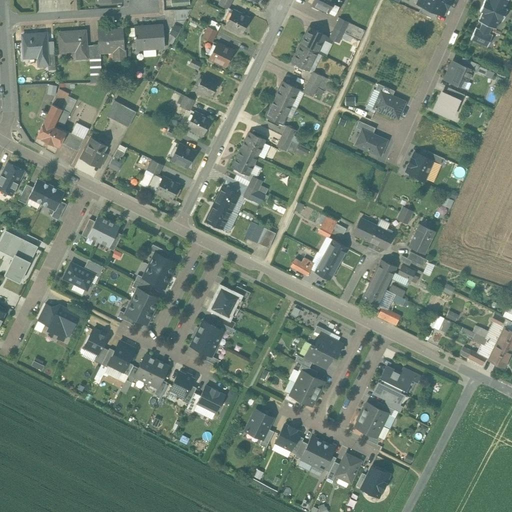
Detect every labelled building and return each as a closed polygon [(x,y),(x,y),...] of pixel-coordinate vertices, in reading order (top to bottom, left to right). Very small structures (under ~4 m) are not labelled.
[(232,0),(219,0),(218,4),(228,9),(232,0)] [(313,0),(312,4),(334,15),(341,1),(339,0),(313,0)] [(419,0),(418,4),(422,5),(438,12),(442,14),(448,0),(419,0)] [(487,0),(488,0),(486,0),(484,0),(480,11),(481,11),(483,12),(479,20),(478,20),(478,21),(482,22),(479,29),(476,28),(476,27),(470,39),(471,40),(471,39),(487,46),(487,47),(493,35),(492,34),(492,35),(489,33),(492,27),(496,28),(499,19),(502,20),(501,20),(502,21),(507,9),(507,8),(506,9),(504,8),(507,0),(487,0)] [(438,12),(422,5),(419,12),(435,19),(438,12)] [(192,9),(175,10),(175,21),(185,21),(192,9)] [(249,18),(233,10),(225,25),(242,34),(249,18)] [(348,22),(339,18),(334,28),(343,32),(348,22)] [(220,25),(211,20),(208,27),(217,31),(220,25)] [(355,26),(348,22),(343,32),(350,36),(350,35),(355,26)] [(163,25),(135,27),(135,36),(135,38),(136,49),(164,48),(163,25)] [(365,31),(355,26),(350,35),(354,38),(360,41),(365,31)] [(208,27),(203,37),(212,41),(217,31),(208,27)] [(325,35),(309,27),(301,45),(317,53),(325,35)] [(123,28),(98,30),(99,45),(99,52),(100,52),(114,51),(115,61),(125,60),(123,28)] [(343,32),(334,28),(330,38),(338,43),(341,37),(343,32)] [(85,31),(59,33),(60,52),(76,51),(77,58),(87,58),(86,46),(85,31)] [(46,34),(22,35),(24,57),(38,56),(38,65),(48,65),(48,54),(46,34)] [(217,43),(209,58),(226,66),(234,51),(217,43)] [(99,45),(92,45),(93,57),(100,57),(100,52),(99,52),(99,45)] [(317,53),(301,45),(292,63),(308,70),(317,53)] [(54,53),(48,54),(48,65),(48,71),(56,70),(54,53)] [(93,57),(95,83),(102,83),(100,57),(93,57)] [(480,65),(463,57),(460,64),(473,70),(476,72),(480,65)] [(201,63),(192,59),(189,64),(198,69),(201,63)] [(460,64),(453,61),(445,80),(460,86),(463,79),(468,81),(473,70),(460,64)] [(323,76),(313,71),(308,82),(318,87),(323,76)] [(218,83),(203,76),(196,89),(211,96),(218,83)] [(299,89),(283,81),(274,99),(290,107),(299,89)] [(318,87),(308,82),(303,91),(313,96),(318,87)] [(395,91),(378,83),(375,90),(381,92),(381,91),(392,96),(395,91)] [(465,95),(448,87),(446,93),(459,99),(459,100),(462,101),(465,95)] [(69,94),(59,89),(52,104),(62,109),(69,94)] [(392,96),(381,91),(381,92),(374,108),(398,118),(405,102),(392,96)] [(446,93),(442,91),(434,111),(445,115),(451,118),(459,100),(459,99),(446,93)] [(194,100),(185,96),(180,106),(187,109),(189,110),(190,109),(194,100)] [(290,107),(274,99),(266,116),(282,124),(290,107)] [(115,101),(107,116),(113,119),(121,104),(115,101)] [(62,109),(52,104),(45,120),(37,136),(58,147),(60,143),(66,131),(61,129),(68,115),(61,111),(62,109)] [(136,112),(121,104),(113,119),(128,127),(136,112)] [(211,120),(190,109),(189,110),(187,109),(179,123),(203,135),(211,120)] [(375,128),(359,121),(356,127),(362,130),(373,134),(375,128)] [(296,130),(287,126),(282,136),(291,140),(295,142),(297,138),(293,135),(296,130)] [(178,132),(169,128),(167,133),(176,138),(178,132)] [(373,134),(362,130),(356,145),(380,155),(386,140),(373,134)] [(84,139),(66,131),(60,143),(77,151),(84,139)] [(265,139),(250,132),(241,149),(257,157),(265,139)] [(291,140),(282,136),(277,146),(286,150),(291,140)] [(105,145),(91,138),(81,158),(99,167),(106,154),(102,152),(105,145)] [(295,142),(291,140),(286,150),(293,153),(298,144),(295,142)] [(109,167),(119,171),(122,162),(121,161),(127,147),(119,144),(109,167)] [(195,152),(178,144),(171,159),(188,167),(195,152)] [(257,157),(241,149),(232,167),(248,175),(257,157)] [(444,158),(428,151),(425,157),(433,160),(433,161),(442,165),(444,158)] [(425,157),(415,152),(412,158),(411,158),(408,164),(409,165),(406,171),(425,179),(428,173),(429,173),(431,167),(430,167),(433,161),(433,160),(425,157)] [(162,165),(152,160),(148,169),(154,172),(158,174),(162,165)] [(24,171),(7,162),(0,176),(0,188),(12,195),(24,171)] [(158,174),(154,172),(146,187),(172,200),(172,199),(175,200),(179,193),(176,192),(179,184),(158,174)] [(262,180),(253,176),(248,186),(257,190),(262,180)] [(51,185),(38,178),(33,187),(28,197),(29,197),(42,204),(51,185)] [(26,184),(18,200),(26,204),(29,197),(28,197),(33,187),(26,184)] [(64,191),(51,185),(42,204),(54,210),(55,210),(60,200),(64,191)] [(244,195),(223,185),(215,203),(230,211),(237,214),(245,197),(243,196),(244,195)] [(257,190),(248,186),(244,195),(243,196),(245,197),(260,204),(264,194),(257,190)] [(60,200),(55,210),(54,210),(51,216),(59,220),(67,204),(60,200)] [(215,203),(206,221),(222,228),(230,211),(215,203)] [(403,207),(397,219),(407,223),(412,211),(403,207)] [(95,221),(87,236),(98,241),(109,220),(98,215),(95,221)] [(326,216),(318,231),(329,237),(333,230),(337,221),(326,216)] [(89,218),(82,234),(87,237),(87,236),(95,221),(89,218)] [(377,226),(361,218),(354,233),(370,241),(377,226)] [(381,218),(377,226),(370,241),(386,249),(394,234),(392,233),(393,231),(388,228),(390,223),(381,218)] [(120,225),(109,220),(98,241),(109,247),(116,232),(120,225)] [(346,228),(336,223),(333,229),(342,234),(346,228)] [(435,231),(419,224),(409,245),(424,253),(435,231)] [(254,229),(250,239),(268,247),(274,232),(264,227),(261,233),(254,229)] [(37,246),(5,230),(0,241),(0,249),(13,257),(29,264),(37,246)] [(109,247),(108,248),(114,250),(122,234),(116,232),(109,247)] [(347,247),(332,239),(324,255),(339,263),(347,247)] [(169,252),(153,244),(150,250),(155,253),(155,252),(166,257),(169,252)] [(310,248),(303,244),(301,250),(308,253),(310,248)] [(426,259),(410,251),(407,258),(412,260),(423,266),(426,259)] [(166,257),(155,252),(155,253),(149,265),(171,275),(177,263),(166,257)] [(324,255),(315,271),(330,279),(339,263),(324,255)] [(407,258),(402,255),(399,260),(409,265),(412,260),(407,258)] [(29,264),(13,257),(4,275),(20,282),(29,264)] [(314,263),(303,258),(301,263),(297,270),(307,275),(314,263)] [(104,267),(88,259),(83,269),(94,274),(94,275),(98,277),(104,267)] [(294,259),(291,266),(297,270),(301,263),(294,259)] [(396,268),(381,260),(370,282),(385,289),(396,268)] [(430,274),(434,264),(428,262),(425,272),(430,274)] [(83,269),(71,263),(64,278),(87,289),(94,275),(94,274),(83,269)] [(171,275),(149,265),(143,277),(154,283),(164,288),(171,275)] [(413,271),(402,266),(398,274),(410,279),(410,278),(416,281),(417,278),(412,275),(413,271)] [(154,283),(143,277),(138,274),(135,280),(151,288),(154,283)] [(151,288),(135,280),(132,286),(137,288),(138,288),(148,293),(151,288)] [(385,289),(370,282),(362,298),(377,305),(385,289)] [(455,287),(446,283),(442,291),(451,295),(455,287)] [(234,291),(220,284),(208,309),(222,316),(223,317),(230,320),(242,295),(234,291)] [(396,288),(390,285),(387,290),(394,293),(396,288)] [(250,292),(237,286),(234,291),(242,295),(247,298),(250,292)] [(148,293),(138,288),(137,288),(131,301),(153,311),(159,299),(148,293)] [(153,311),(131,301),(125,313),(136,319),(147,324),(153,311)] [(45,303),(37,319),(44,322),(50,309),(52,307),(45,303)] [(60,305),(58,309),(53,311),(50,309),(44,322),(50,325),(48,329),(60,335),(62,331),(69,335),(79,315),(60,305)] [(400,316),(382,307),(377,316),(395,325),(400,316)] [(136,319),(125,313),(120,310),(117,316),(133,324),(136,319)] [(458,314),(449,310),(446,317),(455,321),(458,314)] [(504,319),(494,314),(491,321),(493,322),(501,326),(501,325),(504,319)] [(223,317),(222,316),(219,321),(232,328),(235,322),(230,320),(223,317)] [(451,321),(439,316),(434,327),(446,333),(451,321)] [(215,326),(203,320),(199,328),(199,327),(196,332),(217,343),(224,331),(215,326)] [(219,321),(218,321),(215,326),(224,331),(231,334),(234,329),(232,328),(219,321)] [(511,350),(511,330),(501,325),(501,326),(493,322),(488,331),(485,338),(487,339),(511,351),(511,350)] [(331,332),(317,325),(314,331),(320,334),(328,338),(331,332)] [(474,333),(462,327),(461,331),(473,337),(474,333)] [(488,331),(480,327),(477,334),(485,338),(488,331)] [(107,336),(93,329),(84,347),(98,354),(102,346),(107,336)] [(217,343),(196,332),(193,338),(194,338),(191,345),(203,352),(211,356),(217,343)] [(485,338),(477,334),(474,333),(473,337),(471,340),(484,346),(487,339),(485,338)] [(328,338),(320,334),(314,345),(314,346),(332,355),(336,357),(342,344),(328,338)] [(511,351),(487,339),(484,346),(480,354),(486,357),(485,358),(504,367),(511,351)] [(134,349),(119,341),(115,350),(108,363),(109,363),(123,370),(124,370),(128,362),(134,349)] [(332,355),(314,346),(314,345),(311,344),(305,356),(326,367),(332,355)] [(102,346),(98,354),(95,360),(101,364),(108,349),(102,346)] [(108,349),(101,364),(107,367),(109,363),(108,363),(115,350),(109,348),(108,349)] [(480,354),(471,350),(468,357),(482,364),(485,358),(486,357),(480,354)] [(211,356),(203,352),(200,357),(216,365),(219,360),(211,356)] [(157,360),(145,354),(138,368),(134,376),(135,376),(146,382),(157,360)] [(312,362),(298,355),(295,360),(302,364),(309,367),(312,362)] [(42,370),(45,364),(35,359),(32,364),(42,370)] [(157,360),(146,382),(157,387),(158,387),(162,379),(168,366),(157,360)] [(128,362),(124,370),(123,370),(122,372),(128,375),(133,365),(133,364),(128,362)] [(309,367),(302,364),(299,369),(302,371),(302,370),(315,377),(318,371),(309,367)] [(128,375),(126,379),(132,382),(135,376),(134,376),(138,368),(133,365),(128,375)] [(401,373),(386,366),(381,377),(382,378),(380,382),(402,394),(403,393),(405,389),(406,389),(411,379),(401,373)] [(419,376),(403,368),(401,373),(411,379),(416,382),(419,376)] [(315,377),(302,370),(302,371),(296,383),(318,393),(324,381),(315,377)] [(193,378),(179,371),(170,389),(177,392),(177,394),(183,398),(184,398),(190,384),(193,378)] [(162,379),(158,387),(157,387),(154,393),(160,396),(167,382),(162,379)] [(402,394),(380,382),(379,381),(373,392),(387,399),(399,405),(399,404),(404,394),(403,393),(402,394)] [(318,393),(296,383),(290,394),(290,395),(303,401),(312,405),(318,393)] [(190,384),(184,398),(183,398),(182,400),(189,403),(196,387),(190,384)] [(212,389),(206,385),(201,395),(197,403),(204,406),(216,412),(225,395),(218,392),(219,391),(213,388),(212,389)] [(201,395),(194,392),(186,408),(193,411),(197,403),(201,395)] [(303,401),(290,395),(290,394),(287,393),(284,399),(300,406),(303,401)] [(399,405),(387,399),(384,404),(394,409),(399,411),(402,406),(399,404),(399,405)] [(384,404),(378,401),(375,407),(388,413),(391,415),(394,409),(384,404)] [(375,407),(367,402),(361,414),(382,425),(388,413),(375,407)] [(273,417),(256,409),(245,430),(262,438),(263,438),(268,428),(273,417)] [(382,425),(361,414),(355,426),(363,430),(376,437),(377,436),(382,425)] [(284,424),(275,442),(291,450),(298,435),(300,432),(296,430),(296,429),(289,425),(289,426),(284,424)] [(274,431),(268,428),(263,438),(262,438),(259,444),(266,447),(274,431)] [(376,437),(363,430),(361,436),(377,444),(380,438),(377,436),(376,437)] [(304,438),(298,435),(291,450),(290,451),(296,454),(302,441),(304,438)] [(314,438),(310,439),(307,443),(300,458),(312,463),(323,442),(314,438)] [(296,454),(295,455),(300,458),(307,443),(302,441),(296,454)] [(332,446),(323,442),(312,463),(324,469),(331,455),(333,451),(332,446)] [(361,461),(346,453),(340,464),(335,475),(350,482),(361,461)] [(331,455),(324,469),(329,472),(334,461),(336,458),(331,455)] [(329,472),(326,477),(333,480),(335,475),(340,464),(334,461),(329,472)] [(389,475),(372,466),(367,475),(361,488),(366,490),(367,493),(370,495),(373,494),(379,496),(389,475)] [(367,475),(362,472),(356,485),(361,488),(367,475)]
